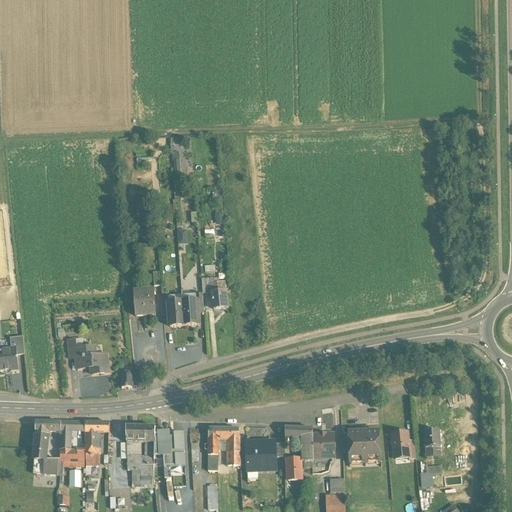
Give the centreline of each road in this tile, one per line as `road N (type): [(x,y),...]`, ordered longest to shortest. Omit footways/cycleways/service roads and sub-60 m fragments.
road 1 (track): [(483,123),(0,145)]
road 2 (track): [(485,250),(480,286),(463,302),(328,329),(181,373)]
road 3 (residential): [(159,400),(168,414),(187,418),(469,378)]
road 4 (secondary): [(159,400),(436,331)]
road 5 (track): [(485,250),(481,0)]
road 6 (secondary): [(0,407),(159,400)]
